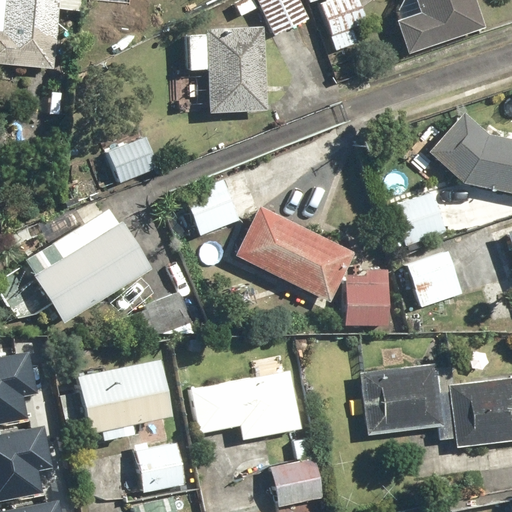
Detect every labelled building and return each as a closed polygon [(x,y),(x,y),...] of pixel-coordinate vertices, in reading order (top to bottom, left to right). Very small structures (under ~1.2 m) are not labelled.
[(52,9),(76,10),(76,0),(0,0),(0,64),(50,66),(52,9)] [(296,0),(254,0),(271,35),(306,18),(296,0)] [(369,40),(355,0),(322,0),(323,2),(309,7),(317,31),(326,27),(334,51),(369,40)] [(482,28),(472,0),(412,0),(416,11),(393,19),(405,54),(482,28)] [(263,110),(259,25),(202,27),(202,34),(184,35),(185,70),(205,69),(206,112),(263,110)] [(511,139),(485,135),(461,112),(424,152),(460,185),(511,194),(511,139)] [(155,167),(143,135),(103,150),(115,182),(155,167)] [(261,207),(245,169),(181,196),(198,235),(252,213),(231,254),(327,302),(352,252),(261,207)] [(443,231),(429,191),(387,206),(401,245),(443,231)] [(59,321),(144,269),(105,207),(20,259),(59,321)] [(511,228),(503,232),(511,258),(511,228)] [(459,294),(445,252),(410,263),(424,306),(459,294)] [(384,327),(383,267),(363,268),(363,275),(341,276),(342,327),(384,327)] [(0,415),(23,411),(18,384),(29,382),(22,345),(0,348),(0,415)] [(154,358),(71,376),(84,433),(97,431),(99,440),(129,434),(126,423),(167,414),(154,358)] [(430,363),(356,372),(364,436),(435,427),(436,440),(452,438),(453,448),(511,440),(511,375),(452,383),(449,366),(431,368),(430,363)] [(286,369),(188,390),(197,434),(237,425),(240,439),(299,427),(286,369)] [(0,492),(38,486),(33,459),(44,457),(37,420),(0,426),(0,492)] [(182,486),(174,443),(132,450),(140,493),(182,486)] [(312,456),(267,467),(276,507),(321,497),(312,456)] [(173,511),(170,496),(130,506),(131,511),(173,511)] [(0,511),(52,511),(49,497),(0,506),(0,511)]
